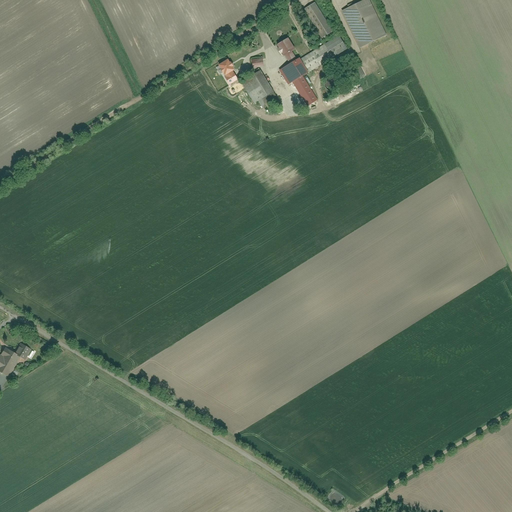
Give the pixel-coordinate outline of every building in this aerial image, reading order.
[(370,0),(364,0),(342,11),(360,48),(388,34),(370,0)] [(322,38),(333,31),(315,2),(304,9),(322,38)] [(305,77),(348,51),(339,35),(297,60),(292,51),(296,49),(289,38),(277,45),(289,64),(280,70),(304,109),(319,100),(305,77)] [(254,59),(254,67),(266,67),(266,59),(254,59)] [(233,70),(228,61),(220,66),(222,69),(221,69),(223,73),(224,72),(227,77),(226,77),(230,84),(237,79),(232,71),(233,70)] [(254,104),(274,92),(261,70),(241,82),(254,104)] [(16,355),(26,361),(32,350),(23,344),(16,355)] [(0,353),(0,372),(9,378),(17,364),(0,353)]
